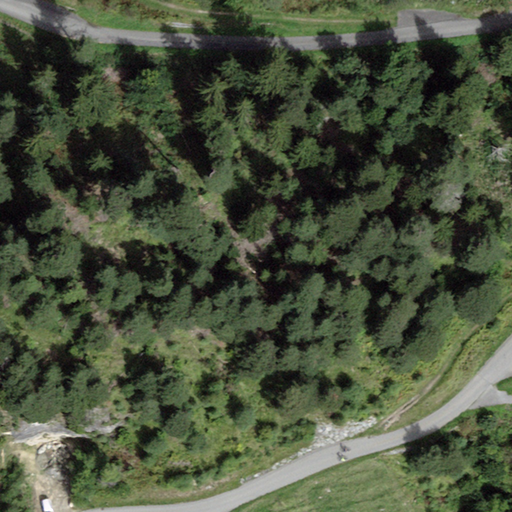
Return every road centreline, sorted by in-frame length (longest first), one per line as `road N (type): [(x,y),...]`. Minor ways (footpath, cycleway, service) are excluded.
road 1 (unclassified): [(511,18),(451,32),(250,51),(67,26),(0,3)]
road 2 (unclassified): [(511,358),(443,418),(214,505),(176,511)]
